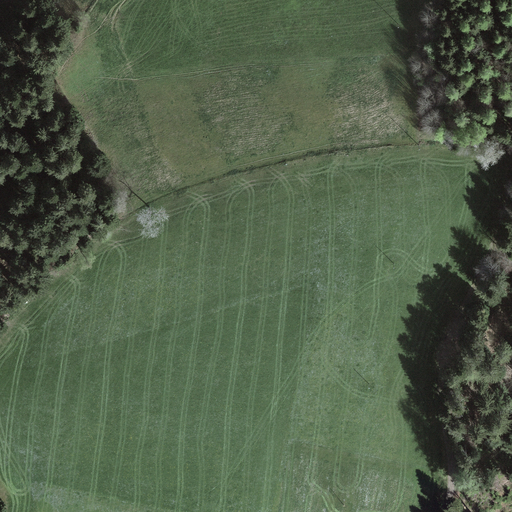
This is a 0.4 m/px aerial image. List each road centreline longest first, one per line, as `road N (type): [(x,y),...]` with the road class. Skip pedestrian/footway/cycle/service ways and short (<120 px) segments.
road 1 (track): [(511,188),(497,241),(449,339),(442,376),(452,462),(448,511)]
road 2 (track): [(492,0),(499,107),(511,152)]
